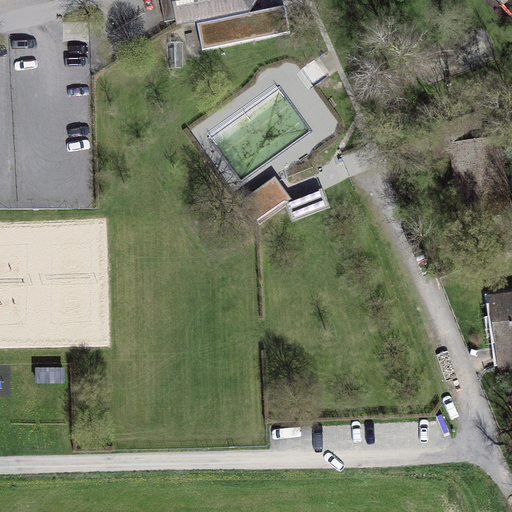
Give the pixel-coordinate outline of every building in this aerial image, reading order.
[(171,0),(176,29),(250,14),(259,0),(171,0)] [(285,8),(197,26),(203,54),(290,36),(285,8)] [(486,139),(444,144),(449,184),(492,178),(486,139)] [(249,198),(264,219),(290,200),(275,179),(249,198)] [(511,296),(483,299),(490,371),(511,368),(511,296)]
